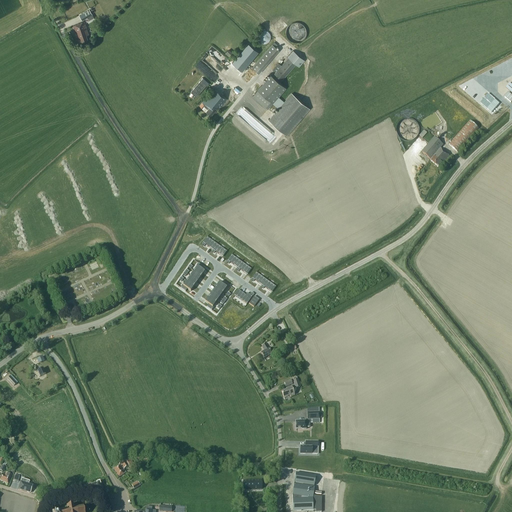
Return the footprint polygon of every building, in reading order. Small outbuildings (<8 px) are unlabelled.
[(83,20),(92,14),(89,8),(81,13),(82,14),(80,15),(83,20)] [(89,34),(84,22),(73,26),(76,34),(78,33),(78,36),(80,36),(82,42),(88,39),(86,35),(89,34)] [(292,43),(305,38),(303,34),(306,33),(302,24),(287,29),(292,43)] [(259,43),(271,43),(271,31),(259,31),(259,43)] [(252,68),(258,73),(279,50),(276,47),(278,45),(274,42),(252,68)] [(258,52),(248,43),(232,63),(242,71),(258,52)] [(299,67),(305,60),(293,50),(287,57),(288,58),(272,76),(271,74),(257,89),(257,90),(253,95),(268,109),(273,104),(279,97),(286,88),(280,83),(296,65),(299,67)] [(273,68),(276,71),(282,64),(279,61),(273,68)] [(198,83),(191,92),(194,94),(196,96),(203,88),(206,85),(201,80),(198,83)] [(206,98),(218,108),(219,109),(227,99),(214,88),(206,98)] [(269,120),(287,136),(310,109),(292,93),(284,102),(279,97),(273,104),(278,109),(269,120)] [(492,113),(500,104),(488,94),(480,103),(492,113)] [(218,108),(209,101),(204,106),(208,110),(206,112),(211,116),(218,108)] [(418,131),(417,119),(402,120),(403,129),(404,129),(405,134),(413,134),(413,132),(418,131)] [(479,129),(470,121),(449,145),(458,153),(479,129)] [(268,139),(273,143),(277,138),(272,133),(268,139)] [(443,145),(434,137),(422,152),(432,161),(431,161),(438,168),(442,164),(443,164),(445,162),(450,157),(441,148),(443,145)] [(217,245),(207,238),(203,243),(213,250),(217,245)] [(226,252),(217,245),(213,250),(223,257),(226,252)] [(241,263),(231,256),(228,261),(237,268),(241,263)] [(251,270),(241,263),(237,268),(247,275),(251,270)] [(205,272),(202,270),(203,267),(198,264),(196,266),(197,267),(194,272),(201,277),(205,272)] [(201,277),(194,272),(190,277),(198,282),(201,277)] [(266,281),(256,274),(252,279),(262,286),(266,281)] [(198,282),(190,277),(187,281),(194,287),(198,282)] [(191,292),(194,287),(187,281),(183,286),(182,286),(180,288),(185,292),(186,292),(187,290),(191,292)] [(276,288),(266,281),(262,286),(272,293),(276,288)] [(229,286),(224,283),(223,285),(219,283),(216,288),(223,293),(227,288),(227,289),(229,286)] [(223,293),(216,288),(212,293),(220,298),(223,293)] [(250,295),(247,293),(245,296),(238,291),(234,296),(247,305),(252,297),(250,295)] [(220,298),(212,293),(209,298),(216,303),(220,298)] [(257,303),(259,300),(254,297),(249,304),(254,308),(257,303)] [(213,308),(216,303),(209,298),(205,303),(208,305),(207,307),(206,307),(212,311),(213,308)] [(271,354),(265,344),(262,346),(265,350),(261,353),(264,358),(271,354)] [(41,370),(35,372),(38,378),(44,375),(41,370)] [(7,379),(14,386),(17,383),(11,376),(7,379)] [(295,396),(292,387),(288,388),(288,389),(282,392),(284,398),(290,396),(291,397),(295,396)] [(301,422),(296,422),(296,429),(301,429),(306,429),(306,427),(310,427),(310,423),(313,423),(312,421),(320,420),(319,418),(319,414),(319,413),(307,413),(308,421),(306,421),(301,421),(301,422)] [(318,450),(318,442),(306,441),(305,446),(300,446),(300,452),(300,454),(305,454),(317,454),(318,450)] [(121,465),(114,469),(119,477),(126,473),(124,469),(128,466),(130,465),(127,461),(125,458),(119,462),(121,465)] [(0,480),(8,484),(11,475),(7,474),(7,475),(2,473),(0,479),(0,480)] [(316,476),(296,473),(294,484),(292,495),(293,511),(316,510),(315,511),(321,511),(322,497),(313,496),(314,487),(303,486),(303,484),(314,486),(316,476)] [(22,479),(19,489),(31,493),(33,486),(24,483),(25,480),(22,479)] [(245,480),(245,489),(263,488),(263,479),(245,480)] [(88,492),(94,490),(95,492),(103,489),(100,481),(92,485),(86,488),(88,492)]
